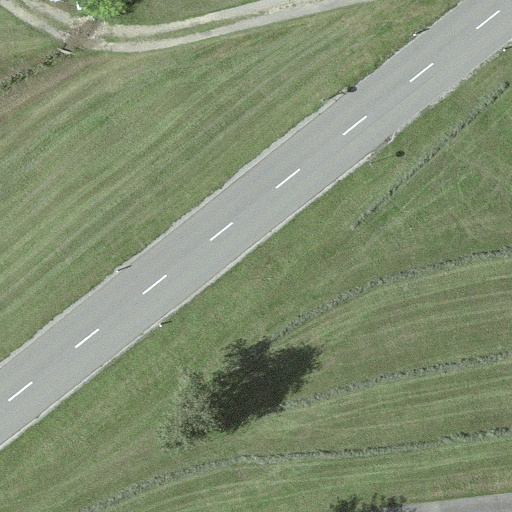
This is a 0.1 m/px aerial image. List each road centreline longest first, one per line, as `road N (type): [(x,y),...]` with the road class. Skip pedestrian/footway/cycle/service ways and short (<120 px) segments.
road 1 (tertiary): [(511,3),(0,410)]
road 2 (track): [(321,0),(121,42),(65,29),(14,0)]
